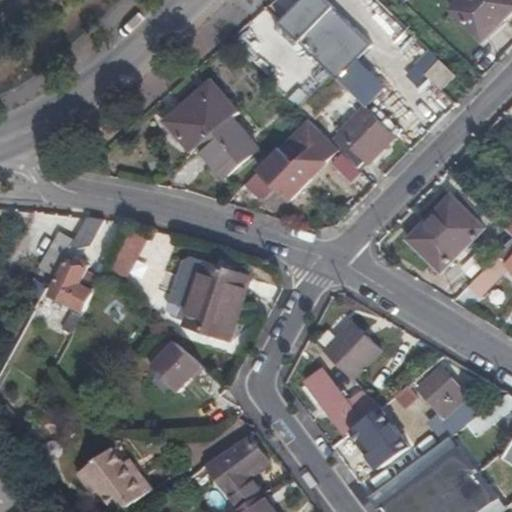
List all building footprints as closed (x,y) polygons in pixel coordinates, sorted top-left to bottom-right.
[(329,0),(305,0),(283,23),(339,79),(352,66),(374,44),(329,0)] [(511,0),(463,0),(452,12),(483,42),(511,13),(511,0)] [(413,32),(382,1),(373,9),(405,41),(413,32)] [(442,89),(456,75),(438,57),(424,71),(442,89)] [(339,79),(367,107),(380,94),(352,66),(339,79)] [(168,122),(195,153),(201,148),(234,118),(242,111),(215,80),(168,122)] [(367,107),(332,141),(359,168),(368,159),(371,162),(397,136),(367,107)] [(261,150),(234,118),(201,148),(228,178),(261,150)] [(309,119),(259,171),(290,202),(326,166),(325,164),(340,149),(309,119)] [(341,151),(340,149),(325,164),(326,166),(341,151)] [(483,235),(448,200),(404,243),(440,278),(483,235)] [(92,248),(108,220),(88,217),(75,240),(72,246),(80,250),(92,248)] [(113,272),(132,278),(148,235),(129,228),(113,272)] [(43,267),(56,275),(72,246),(75,240),(62,232),(43,267)] [(81,285),(88,271),(68,261),(51,294),(84,311),(94,291),(81,285)] [(231,339),(252,275),(211,262),(190,324),(231,339)] [(73,333),(81,317),(72,311),(63,329),(73,333)] [(354,322),(324,353),(352,380),(381,350),(354,322)] [(182,392),(205,367),(179,343),(156,368),(182,392)] [(423,385),(417,379),(406,389),(413,397),(420,390),(445,418),(468,397),(443,368),(423,385)] [(362,423),(363,425),(382,409),(365,392),(349,404),(335,384),(320,395),(347,434),(362,423)] [(371,498),(381,511),(504,511),(511,506),(511,502),(505,492),(496,498),(477,471),(485,466),(469,443),(511,411),(511,396),(509,395),(463,430),(458,433),(412,467),(388,485),(371,498)] [(253,437),(210,465),(214,471),(226,464),(242,486),(256,476),(252,471),(270,459),(253,437)] [(125,511),(156,490),(140,468),(133,474),(126,464),(114,447),(79,472),(95,493),(101,488),(119,511),(125,511)] [(379,473),(388,485),(412,467),(403,455),(379,473)] [(133,474),(140,468),(133,459),(126,464),(133,474)] [(252,471),(256,476),(274,465),(270,459),(252,471)] [(278,511),(266,493),(238,511),(278,511)]
